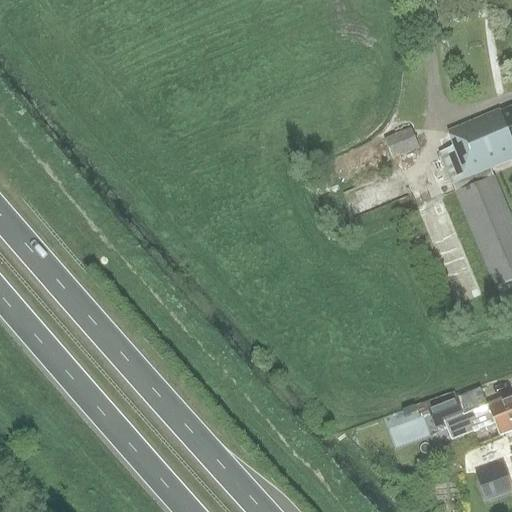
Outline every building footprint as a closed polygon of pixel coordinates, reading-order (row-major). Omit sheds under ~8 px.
[(511,108),(501,113),(500,110),(448,132),(454,148),(440,154),(495,288),(511,281),(511,220),(491,169),(511,160),(511,108)] [(419,149),(410,129),(384,141),(393,160),(419,149)] [(511,395),(488,406),(500,438),(511,432),(511,395)] [(428,410),(429,413),(435,429),(464,418),(456,399),(428,410)] [(447,472),(461,478),(461,468),(450,463),(447,472)] [(511,490),(506,476),(482,485),(483,486),(476,488),(481,500),(487,498),(488,499),(511,490)]
